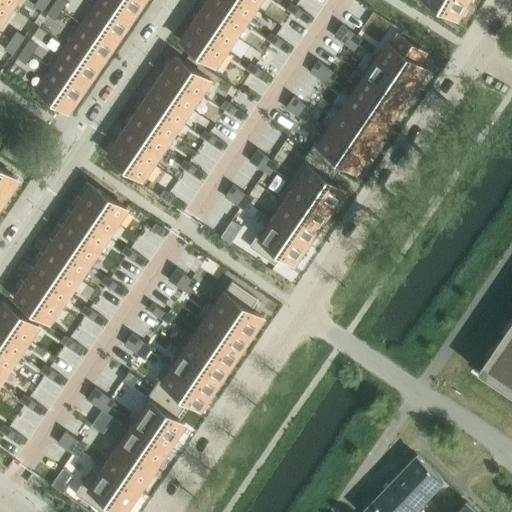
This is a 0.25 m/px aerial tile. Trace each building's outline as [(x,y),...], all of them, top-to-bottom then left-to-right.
[(0,0),(0,1),(12,9),(18,0),(0,0)] [(45,0),(38,0),(35,6),(43,12),(49,3),(45,0)] [(64,0),(58,0),(54,6),(62,12),(69,3),(64,0)] [(138,0),(100,0),(98,4),(129,25),(144,4),(138,0)] [(212,0),(211,0),(202,13),(236,37),(246,23),(212,0)] [(242,0),(212,0),(246,23),(255,9),(242,0)] [(242,0),(255,9),(261,0),(242,0)] [(426,0),(458,18),(467,3),(462,0),(426,0)] [(0,1),(0,27),(12,9),(0,1)] [(292,3),(287,10),(298,17),(302,10),(292,3)] [(98,4),(83,26),(114,47),(129,25),(98,4)] [(54,6),(48,15),(56,21),(62,12),(54,6)] [(302,10),(298,17),(308,24),(313,17),(302,10)] [(202,13),(193,27),(227,50),(236,37),(202,13)] [(343,25),(335,37),(345,44),(353,32),(343,25)] [(83,26),(68,47),(100,69),(114,47),(83,26)] [(193,27),(183,42),(217,65),(227,50),(193,27)] [(18,32),(11,41),(20,46),(26,37),(18,32)] [(353,32),(345,44),(356,51),(359,45),(364,39),(353,32)] [(268,38),(267,39),(278,46),(282,40),(272,33),(268,38)] [(379,58),(379,59),(417,85),(428,69),(419,63),(426,53),(400,36),(393,46),(389,43),(379,58)] [(282,40),(278,46),(288,54),(293,47),(282,40)] [(11,41),(5,50),(13,55),(20,46),(11,41)] [(31,41),(24,50),(33,55),(39,46),(31,41)] [(68,47),(53,69),(85,91),(100,69),(68,47)] [(24,50),(18,59),(26,64),(33,55),(24,50)] [(362,74),(362,75),(366,77),(366,76),(405,102),(417,85),(379,59),(379,58),(375,55),(375,56),(362,74)] [(177,57),(167,71),(201,95),(211,80),(177,57)] [(318,61),(310,73),(321,80),(329,68),(318,61)] [(249,66),(247,69),(257,76),(262,70),(252,62),(249,66)] [(329,68),(321,80),(331,87),(335,81),(339,75),(329,68)] [(53,69),(38,92),(60,107),(69,113),(85,91),(53,69)] [(262,70),(257,76),(268,83),(272,77),(262,70)] [(167,71),(157,85),(192,109),(201,95),(167,71)] [(366,77),(354,94),(392,120),(405,102),(366,76),(366,77)] [(157,85),(148,99),(182,122),(192,109),(157,85)] [(354,94),(342,112),(380,138),(392,120),(354,94)] [(294,96),(286,108),(296,115),(304,103),(294,96)] [(148,99),(139,113),(173,136),(182,122),(148,99)] [(226,100),(221,107),(232,114),(236,107),(226,100)] [(304,103),(296,115),(307,122),(311,117),(315,110),(304,103)] [(236,107),(232,114),(242,121),(247,114),(236,107)] [(331,129),(330,130),(368,156),(380,138),(342,112),(331,129)] [(139,113),(129,127),(163,150),(173,136),(139,113)] [(326,127),(309,152),(339,172),(345,163),(357,172),(368,156),(330,130),(331,129),(327,126),(326,127)] [(129,127),(120,141),(154,164),(163,150),(129,127)] [(202,136),(201,136),(212,144),(216,137),(206,130),(202,136)] [(216,137),(212,144),(222,151),(226,144),(216,137)] [(120,141),(110,155),(144,179),(154,164),(120,141)] [(258,149),(250,161),(260,169),(268,157),(258,149)] [(309,152),(290,180),(332,209),(345,190),(333,182),(339,172),(309,152)] [(268,157),(260,169),(271,176),(275,170),(279,164),(268,157)] [(183,163),(181,166),(191,173),(196,167),(185,160),(183,163)] [(0,166),(0,191),(8,197),(19,180),(0,166)] [(196,167),(191,173),(202,180),(206,174),(196,167)] [(278,198),(281,201),(282,201),(320,227),(332,209),(290,180),(278,198)] [(233,185),(225,197),(236,204),(244,192),(233,185)] [(93,186),(83,200),(118,224),(128,209),(93,186)] [(165,189),(160,196),(171,203),(176,197),(165,189)] [(244,192),(236,204),(246,211),(250,205),(254,199),(244,192)] [(83,200),(74,214),(108,237),(118,224),(83,200)] [(281,201),(270,218),(308,244),(320,227),(282,201),(281,201)] [(74,214),(65,228),(99,251),(108,237),(74,214)] [(270,218),(251,247),(277,264),(283,255),(295,263),(308,244),(270,218)] [(157,223),(152,229),(163,237),(167,230),(157,223)] [(65,228),(55,242),(89,265),(99,251),(65,228)] [(55,242),(46,256),(80,279),(89,265),(55,242)] [(125,249),(122,252),(132,260),(137,253),(126,246),(125,249)] [(137,253),(132,260),(143,267),(147,260),(137,253)] [(46,256),(36,270),(70,293),(80,279),(46,256)] [(177,268),(169,280),(179,287),(187,275),(177,268)] [(36,270),(27,283),(61,307),(70,293),(36,270)] [(187,275),(179,287),(190,294),(192,292),(198,282),(187,275)] [(106,276),(102,282),(112,289),(117,283),(106,276)] [(232,282),(215,307),(253,333),(264,318),(252,309),(258,300),(232,282)] [(27,283),(17,298),(51,322),(61,307),(27,283)] [(117,283),(112,289),(122,296),(127,290),(117,283)] [(5,302),(0,309),(0,320),(29,340),(39,326),(5,302)] [(153,303),(149,310),(159,317),(164,310),(153,303)] [(86,305),(81,312),(92,319),(96,312),(86,305)] [(215,307),(205,322),(243,348),(253,333),(215,307)] [(164,310),(159,317),(169,324),(171,321),(174,318),(164,310)] [(96,312),(92,319),(102,326),(107,320),(96,312)] [(0,320),(0,340),(20,354),(29,340),(0,320)] [(195,336),(195,337),(233,363),(243,348),(205,322),(195,336)] [(482,367),(479,372),(511,394),(511,330),(505,341),(501,338),(499,342),(498,343),(503,347),(501,350),(497,356),(495,355),(488,366),(485,363),(482,367)] [(132,333),(124,345),(135,352),(143,341),(132,333)] [(191,335),(180,349),(223,378),(233,363),(195,337),(195,336),(191,334),(191,335)] [(65,337),(61,342),(72,349),(76,342),(66,335),(65,337)] [(0,340),(0,360),(10,368),(20,354),(0,340)] [(143,341),(135,352),(145,360),(151,351),(153,348),(143,341)] [(76,342),(72,349),(82,356),(86,349),(76,342)] [(180,349),(170,364),(212,393),(223,378),(180,349)] [(0,360),(0,381),(1,382),(10,368),(0,360)] [(170,364),(154,389),(184,409),(190,400),(202,408),(212,393),(170,364)] [(42,369),(41,371),(51,378),(56,372),(45,365),(42,369)] [(56,372),(51,378),(62,386),(66,379),(56,372)] [(96,388),(87,399),(98,407),(106,395),(96,388)] [(136,422),(136,423),(170,447),(186,424),(177,418),(184,409),(154,389),(147,399),(151,402),(136,422)] [(23,397),(21,401),(31,408),(36,402),(25,395),(23,397)] [(106,395),(98,407),(108,414),(112,408),(116,402),(106,395)] [(36,402),(31,408),(41,415),(46,409),(36,402)] [(132,421),(117,443),(155,469),(170,447),(136,423),(136,422),(133,420),(132,421)] [(5,425),(0,431),(11,438),(15,431),(5,424),(5,425)] [(15,431),(11,438),(21,445),(26,438),(15,431)] [(66,431),(58,443),(68,450),(76,438),(66,431)] [(76,438),(68,450),(79,457),(83,451),(87,446),(76,438)] [(103,463),(102,464),(140,490),(155,469),(117,443),(103,463)] [(445,480),(418,454),(405,468),(431,494),(445,480)] [(98,462),(76,494),(103,511),(107,511),(113,504),(124,511),(125,511),(140,490),(102,464),(103,463),(99,461),(98,462)] [(431,494),(405,468),(392,482),(418,508),(431,494)] [(413,511),(418,508),(392,482),(378,497),(394,511),(413,511)] [(394,511),(378,497),(365,511),(394,511)] [(452,498),(444,507),(449,511),(450,511),(458,504),(452,498)] [(479,511),(469,502),(459,511),(479,511)]
